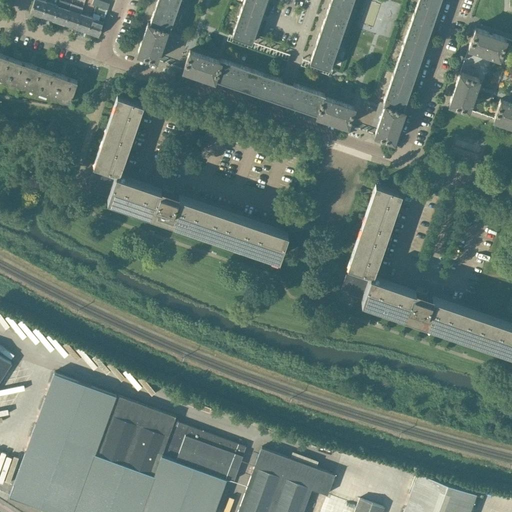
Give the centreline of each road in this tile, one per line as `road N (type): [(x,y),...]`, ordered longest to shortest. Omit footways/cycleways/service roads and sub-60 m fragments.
road 1 (residential): [(276,116),(103,57)]
road 2 (residential): [(401,159),(455,0)]
road 3 (residential): [(401,159),(276,116)]
road 4 (residential): [(315,0),(276,116)]
